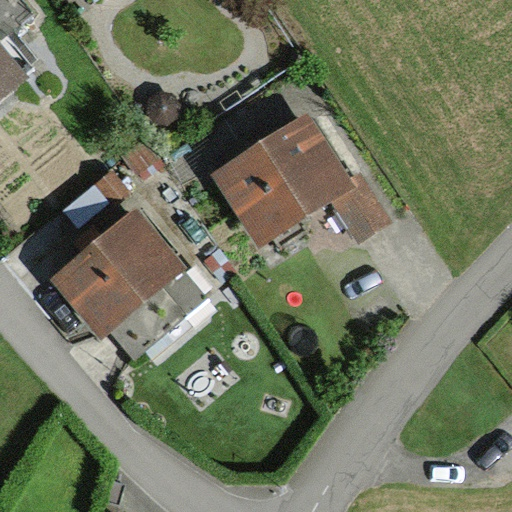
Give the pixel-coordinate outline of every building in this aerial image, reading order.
[(23,0),(0,0),(0,41),(0,42),(35,14),(23,0)] [(0,41),(0,102),(30,78),(0,42),(0,41)] [(312,116),(211,177),(254,247),(328,202),(354,245),(393,222),(363,173),(351,181),(312,116)] [(114,169),(65,211),(79,227),(110,200),(116,208),(134,193),(114,169)] [(190,265),(141,206),(51,281),(100,340),(112,329),(135,357),(206,299),(183,271),(190,265)]
